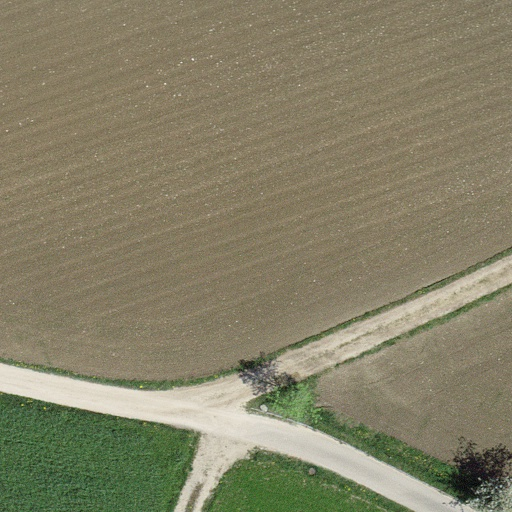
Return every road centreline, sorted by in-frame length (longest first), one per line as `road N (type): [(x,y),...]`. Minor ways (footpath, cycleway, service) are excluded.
road 1 (track): [(511,265),(217,414)]
road 2 (residential): [(217,414),(329,451),(449,511)]
road 3 (track): [(0,376),(217,414)]
